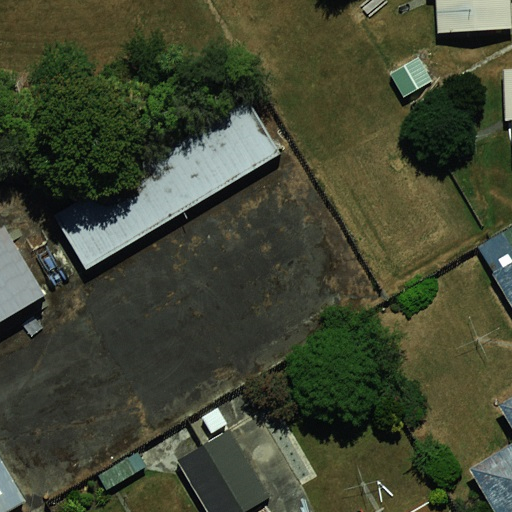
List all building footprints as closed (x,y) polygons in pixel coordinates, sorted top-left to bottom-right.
[(508,0),(416,0),(422,34),(510,28),(508,0)] [(511,69),(488,71),(507,164),(511,164),(511,69)] [(236,86),(46,197),(85,268),(279,155),(236,86)] [(7,206),(0,209),(0,328),(61,293),(7,206)] [(511,262),(495,272),(511,302),(511,262)] [(505,428),(451,459),(487,511),(511,511),(511,380),(486,396),(505,428)] [(238,423),(216,439),(252,511),(277,500),(238,423)] [(234,511),(200,448),(161,461),(188,511),(234,511)] [(0,468),(0,511),(5,511),(21,504),(0,468)]
